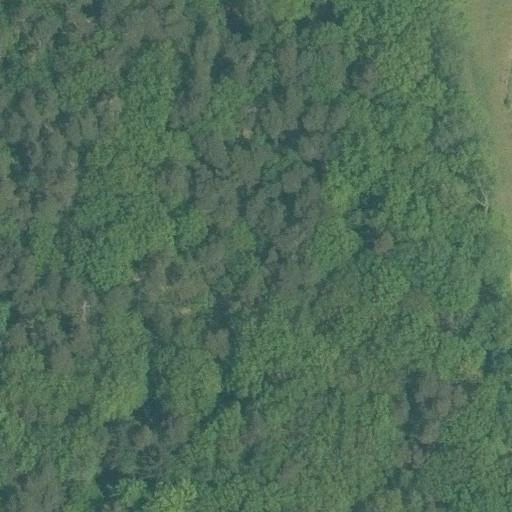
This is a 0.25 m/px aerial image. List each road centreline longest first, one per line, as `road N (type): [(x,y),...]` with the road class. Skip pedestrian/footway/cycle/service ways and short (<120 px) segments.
road 1 (track): [(443,0),(511,272)]
road 2 (track): [(466,87),(221,0)]
